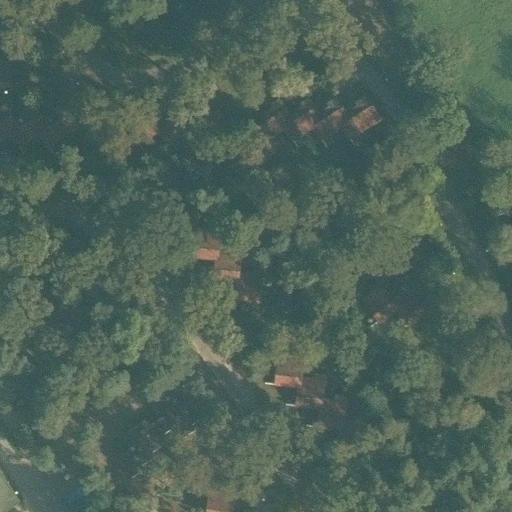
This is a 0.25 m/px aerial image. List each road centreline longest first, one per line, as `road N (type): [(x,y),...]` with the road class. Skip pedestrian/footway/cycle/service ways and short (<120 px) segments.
road 1 (residential): [(307,511),(234,391),(114,230),(0,206)]
road 2 (residential): [(291,0),(355,51),(471,240),(511,347)]
road 3 (residential): [(38,0),(117,67),(178,72),(283,0)]
